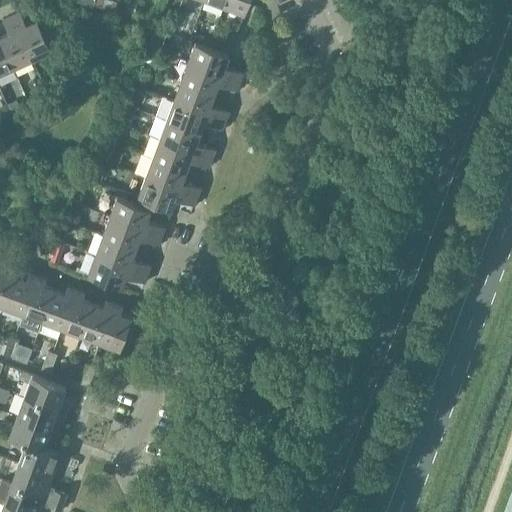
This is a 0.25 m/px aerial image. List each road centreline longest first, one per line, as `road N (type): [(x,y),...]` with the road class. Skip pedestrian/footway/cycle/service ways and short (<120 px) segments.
road 1 (residential): [(146,511),(126,470),(170,357),(248,308),(334,69),(312,0)]
road 2 (primary): [(504,0),(315,511)]
road 3 (primary): [(401,511),(511,214)]
